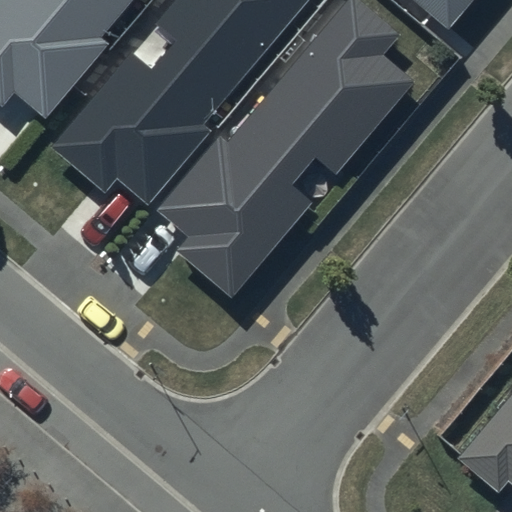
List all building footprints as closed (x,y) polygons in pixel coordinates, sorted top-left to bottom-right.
[(133,0),(1,0),(0,2),(0,100),(5,104),(14,93),(46,120),(110,43),(102,37),(133,0)] [(307,0),(175,0),(53,147),(107,191),(116,180),(148,206),(212,130),(204,124),(307,0)] [(399,35),(357,0),(346,0),(228,141),(221,134),(157,210),(187,236),(175,251),(231,298),(313,201),(293,184),(317,156),(337,173),(414,81),(382,54),(399,35)] [(425,0),(446,16),(459,0),(425,0)] [(511,396),(459,460),(498,492),(506,482),(511,487),(511,396)]
